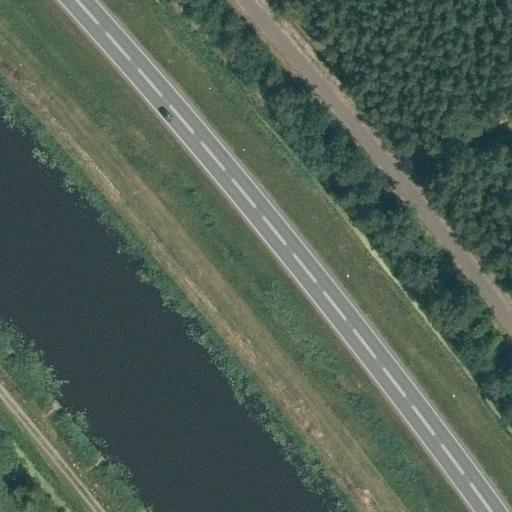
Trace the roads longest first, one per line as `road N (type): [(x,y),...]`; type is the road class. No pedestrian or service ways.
road 1 (trunk): [(491,511),(316,282),(74,0)]
road 2 (unclassified): [(511,314),(359,122),(242,0)]
road 3 (track): [(0,393),(96,511)]
